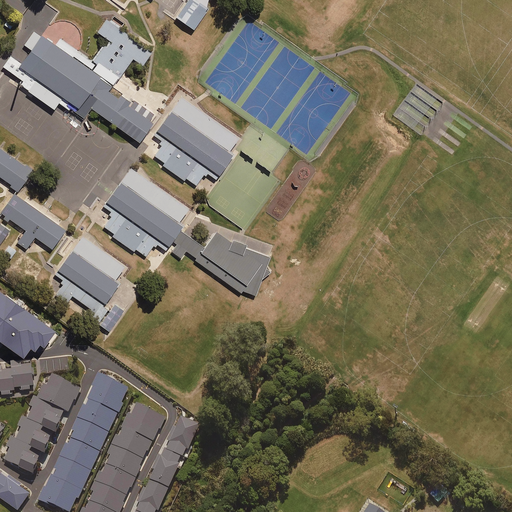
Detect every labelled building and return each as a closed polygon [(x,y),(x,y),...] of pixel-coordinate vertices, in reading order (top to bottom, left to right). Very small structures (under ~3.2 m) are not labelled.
[(210,9),(197,0),(187,0),(177,15),(196,29),(210,9)] [(99,67),(46,31),(21,67),(93,117),(98,109),(142,140),(162,112),(118,81),(137,54),(148,62),(157,49),(110,16),(101,29),(118,40),(99,67)] [(236,147),(178,107),(158,135),(166,140),(154,157),(196,186),(208,170),(216,176),(236,147)] [(33,165),(0,141),(0,169),(20,183),(33,165)] [(189,216),(131,175),(111,204),(119,209),(107,225),(149,254),(161,238),(169,244),(189,216)] [(68,226),(24,195),(9,217),(53,248),(68,226)] [(0,241),(9,230),(0,223),(0,241)] [(237,239),(222,228),(205,253),(249,284),(264,289),(277,254),(237,239)] [(16,250),(6,244),(0,253),(9,260),(16,250)] [(123,279),(78,248),(60,274),(105,305),(123,279)] [(18,291),(16,294),(0,282),(0,335),(23,351),(30,342),(33,344),(38,337),(43,340),(55,323),(22,300),(25,296),(18,291)] [(128,308),(118,300),(101,324),(112,331),(128,308)] [(69,372),(69,357),(39,359),(40,374),(69,372)] [(34,363),(0,366),(0,393),(36,390),(34,363)] [(87,399),(117,413),(128,389),(98,375),(87,399)] [(58,376),(13,458),(37,471),(82,389),(58,376)] [(79,418),(108,431),(117,413),(87,399),(79,418)] [(120,511),(165,411),(139,400),(90,511),(120,511)] [(165,450),(180,456),(184,457),(198,426),(180,417),(165,450)] [(108,431),(79,418),(69,439),(99,453),(108,431)] [(0,440),(8,429),(0,423),(0,440)] [(81,490),(99,453),(69,439),(51,477),(49,476),(38,499),(65,511),(68,511),(75,498),(77,499),(81,490)] [(180,456),(165,450),(163,449),(148,481),(167,489),(178,465),(176,464),(180,456)] [(32,489),(0,467),(0,498),(17,510),(32,489)] [(134,511),(135,511),(154,511),(155,511),(156,511),(167,489),(148,481),(134,511)] [(437,485),(428,493),(437,503),(446,496),(437,485)] [(400,511),(382,500),(373,511),(400,511)]
